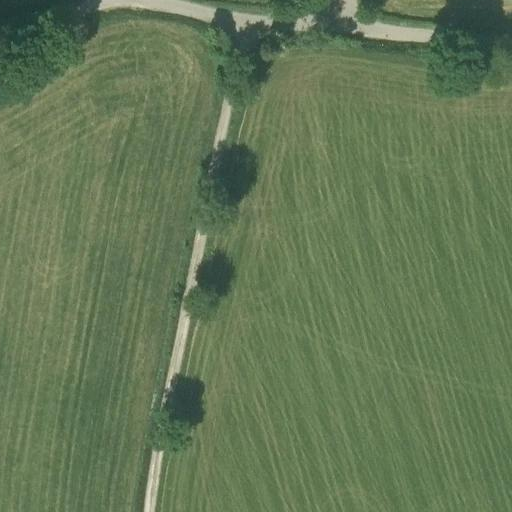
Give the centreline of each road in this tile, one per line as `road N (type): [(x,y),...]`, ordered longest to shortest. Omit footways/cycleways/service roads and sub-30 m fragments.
road 1 (track): [(147,511),(247,22)]
road 2 (unclassified): [(333,23),(511,41)]
